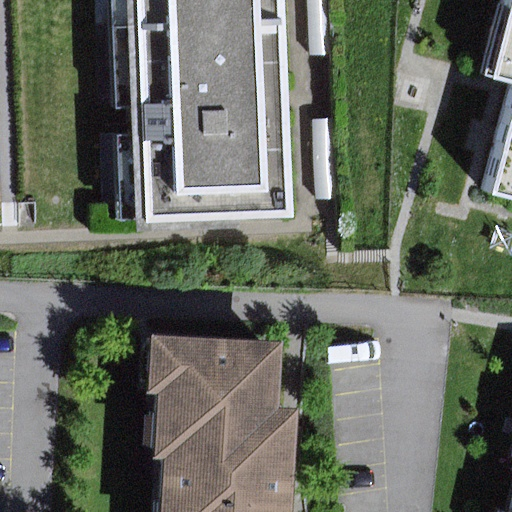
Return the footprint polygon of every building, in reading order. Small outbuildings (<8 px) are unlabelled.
[(284,0),(140,0),(142,33),(286,24),(284,0)] [(327,0),(307,0),(310,57),(330,56),(327,0)] [(286,24),(142,33),(145,74),(153,219),(297,211),(286,24)] [(511,31),(500,79),(511,81),(511,31)] [(331,119),(313,120),(318,197),(336,196),(331,119)] [(511,147),(499,197),(511,200),(511,147)] [(283,511),(284,509),(288,411),(267,410),(270,343),(138,338),(136,399),(146,400),(143,463),(155,464),(152,511),(283,511)] [(511,511),(511,424),(505,452),(511,453),(511,467),(500,511),(511,511)]
